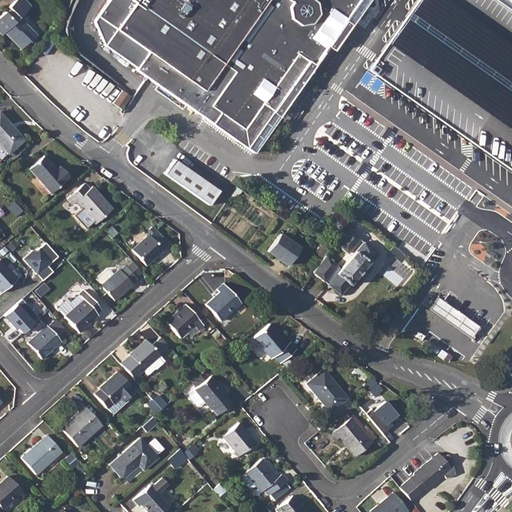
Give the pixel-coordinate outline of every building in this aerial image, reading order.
[(3,11),(0,14),(0,35),(4,33),(20,49),(28,40),(30,42),(37,35),(19,17),(30,6),(24,0),(14,0),(8,7),(9,8),(5,12),(3,11)] [(356,0),(108,0),(98,15),(115,28),(148,51),(136,67),(135,69),(189,108),(211,123),(219,112),(243,128),(261,102),(266,106),(268,103),(273,107),(272,109),(278,113),(326,45),(330,48),(348,22),(344,19),(356,0)] [(136,67),(148,51),(115,28),(104,44),(136,67)] [(59,59),(45,86),(79,104),(89,86),(67,74),(72,66),(59,59)] [(122,89),(115,99),(123,105),(130,95),(122,89)] [(115,99),(112,102),(121,108),(123,105),(115,99)] [(189,108),(186,112),(196,126),(205,132),(211,123),(189,108)] [(0,113),(0,146),(6,154),(23,139),(0,113)] [(43,155),(28,168),(50,193),(69,176),(60,166),(56,169),(43,155)] [(217,192),(173,160),(163,174),(207,207),(217,192)] [(83,183),(66,198),(71,204),(74,202),(94,224),(110,209),(91,186),(88,189),(83,183)] [(12,202),(6,208),(14,217),(21,211),(12,202)] [(145,231),(147,234),(148,235),(154,230),(151,226),(145,231)] [(348,229),(335,243),(347,252),(359,238),(348,229)] [(148,235),(147,234),(130,249),(144,265),(161,250),(161,249),(166,244),(154,230),(148,235)] [(298,247),(279,233),(267,251),(286,265),(298,247)] [(336,273),(326,284),(339,295),(375,252),(363,241),(339,269),(336,273)] [(21,259),(35,274),(45,265),(56,256),(43,242),(34,251),(30,250),(21,259)] [(320,244),(312,255),(320,260),(324,254),(327,249),(320,244)] [(324,254),(320,260),(336,273),(339,269),(336,266),(337,265),(324,254)] [(0,260),(0,291),(0,292),(16,279),(0,260)] [(326,284),(336,273),(320,260),(312,273),(326,284)] [(125,266),(135,277),(140,272),(130,261),(125,266)] [(45,265),(35,274),(40,280),(51,271),(45,265)] [(100,284),(99,285),(112,300),(131,284),(130,283),(136,278),(135,277),(125,266),(124,265),(118,270),(117,269),(112,274),(108,270),(105,269),(96,278),(96,280),(100,284)] [(217,292),(204,304),(218,320),(239,302),(222,283),(215,289),(217,292)] [(61,303),(56,308),(77,332),(96,315),(95,314),(100,309),(82,290),(69,301),(66,299),(61,303)] [(435,297),(427,307),(452,326),(467,337),(475,327),(459,315),(435,297)] [(23,300),(4,316),(17,332),(20,329),(25,335),(37,325),(25,310),(28,307),(23,300)] [(205,324),(210,320),(192,300),(188,304),(205,324)] [(223,319),(226,324),(246,308),(242,303),(223,319)] [(184,304),(164,321),(178,337),(192,325),(196,330),(202,324),(184,304)] [(52,320),(46,326),(57,337),(62,332),(52,320)] [(268,323),(251,337),(269,358),(272,355),(278,363),(295,349),(283,335),(280,337),(268,323)] [(57,337),(46,326),(46,325),(26,342),(41,358),(60,340),(57,337)] [(128,356),(119,364),(132,379),(142,371),(146,376),(153,369),(154,369),(163,361),(158,355),(164,350),(167,346),(159,337),(150,345),(145,339),(128,355),(128,356)] [(329,413),(334,408),(346,398),(322,370),(305,384),(329,413)] [(98,389),(93,394),(105,408),(106,407),(110,412),(113,413),(128,399),(128,396),(133,391),(130,387),(116,372),(98,388),(98,389)] [(193,389),(193,390),(203,402),(209,410),(210,409),(215,415),(230,403),(225,397),(226,396),(209,376),(193,389)] [(195,377),(189,382),(192,386),(198,381),(195,377)] [(373,378),(365,384),(375,397),(383,390),(373,378)] [(203,402),(193,390),(188,394),(188,396),(195,406),(198,406),(203,402)] [(155,395),(150,400),(159,409),(164,405),(155,395)] [(346,398),(334,408),(338,413),(351,403),(346,398)] [(150,400),(146,403),(155,413),(159,409),(150,400)] [(372,408),(366,413),(382,433),(400,418),(385,400),(373,410),(372,408)] [(72,420),(61,430),(76,446),(100,425),(81,403),(75,408),(77,411),(70,418),(72,420)] [(151,416),(140,426),(144,432),(156,422),(151,416)] [(350,417),(329,435),(334,441),(338,438),(354,456),(370,442),(350,417)] [(70,418),(59,427),(61,430),(72,420),(70,418)] [(237,423),(221,436),(237,456),(253,442),(237,423)] [(45,435),(20,458),(34,474),(60,451),(45,435)] [(139,437),(108,465),(121,479),(137,465),(142,470),(156,457),(139,437)] [(178,448),(166,458),(173,467),(185,456),(181,452),(178,448)] [(413,475),(398,488),(410,502),(424,489),(425,490),(450,470),(438,454),(413,474),(413,475)] [(244,473),(244,474),(254,486),(259,492),(263,489),(268,495),(285,480),(280,474),(276,477),(261,459),(244,473)] [(254,486),(244,474),(240,477),(240,480),(247,489),(250,490),(254,486)] [(7,475),(0,481),(0,507),(1,509),(21,491),(7,475)] [(150,486),(156,493),(167,484),(160,477),(150,486)] [(149,484),(132,499),(137,506),(139,504),(146,511),(161,511),(168,506),(156,493),(150,486),(149,484)] [(222,486),(217,491),(224,499),(229,494),(222,486)] [(392,493),(369,511),(370,511),(404,511),(407,510),(392,493)] [(277,511),(304,511),(291,496),(275,509),(277,511)]
